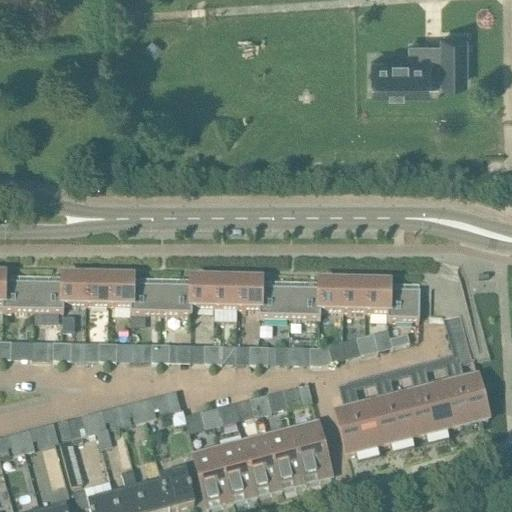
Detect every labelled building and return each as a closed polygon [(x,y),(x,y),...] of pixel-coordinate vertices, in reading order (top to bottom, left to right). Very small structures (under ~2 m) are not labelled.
[(409,62),(409,59),(392,59),(392,62),(373,62),(373,94),(375,94),(427,94),(429,94),(429,79),(443,79),(443,83),(465,83),(465,39),(443,40),(443,44),(443,64),(429,64),(429,62),(409,62)] [(3,317),(33,317),(33,286),(4,286),(5,279),(4,279),(3,317)] [(33,317),(63,318),(64,280),(63,280),(62,287),(33,286),(33,317)] [(63,318),(64,318),(64,309),(86,310),(86,280),(64,280),(63,318)] [(86,310),(109,310),(109,281),(86,280),(86,310)] [(109,310),(130,311),(130,319),(131,319),(132,281),(109,281),(109,310)] [(131,319),(161,320),(162,289),(133,288),(133,281),(132,281),(131,319)] [(161,320),(191,321),(192,283),(191,283),(191,290),(162,289),(161,320)] [(191,321),(192,321),(192,312),(214,313),(215,283),(192,283),(191,321)] [(214,313),(237,313),(238,283),(215,283),(214,313)] [(237,313),(259,314),(259,322),(260,322),(260,284),(238,283),(237,313)] [(260,322),(289,323),(290,292),(261,291),(261,284),(260,284),(260,322)] [(289,323),(319,323),(320,285),(319,285),(319,292),(290,292),(289,323)] [(319,323),(320,323),(321,315),(342,315),(343,286),(320,285),(319,323)] [(342,315),(365,316),(366,286),(343,286),(342,315)] [(365,316),(387,316),(387,325),(388,325),(389,287),(366,286),(365,316)] [(388,325),(418,325),(419,295),(390,294),(390,287),(389,287),(388,325)] [(373,338),(365,341),(369,358),(378,356),(373,338)] [(407,338),(390,343),(392,352),(410,347),(407,338)] [(365,341),(356,343),(361,360),(369,358),(365,341)] [(11,346),(2,346),(2,364),(11,364),(11,346)] [(62,347),(53,347),(53,365),(62,365),(62,347)] [(71,348),(62,347),(62,365),(71,366),(71,348)] [(108,348),(99,348),(98,366),(107,366),(108,348)] [(117,349),(108,348),(107,366),(116,366),(117,349)] [(160,349),(152,349),(151,367),(160,367),(160,349)] [(169,350),(160,349),(160,367),(169,368),(169,350)] [(213,351),(204,350),(204,368),(213,369),(213,351)] [(328,350),(319,353),(321,371),(332,368),(328,350)] [(222,351),(213,351),(213,369),(222,369),(222,351)] [(259,351),(250,351),(250,369),(258,369),(259,351)] [(268,352),(259,351),(258,369),(267,370),(268,352)] [(319,353),(310,353),(310,371),(321,371),(319,353)] [(452,434),(488,425),(477,382),(441,391),(452,434)] [(307,390),(297,393),(301,409),(311,407),(307,390)] [(417,443),(452,434),(441,391),(406,400),(417,443)] [(382,452),(417,443),(406,400),(371,409),(382,452)] [(266,401),(257,403),(262,420),(270,418),(266,401)] [(151,403),(140,406),(146,425),(156,423),(151,403)] [(257,403),(250,405),(254,422),(262,420),(257,403)] [(140,406),(130,408),(135,428),(146,425),(140,406)] [(371,409),(336,418),(347,461),(382,452),(371,409)] [(216,413),(208,415),(213,433),(221,430),(216,413)] [(208,415),(201,417),(205,435),(213,433),(208,415)] [(102,416),(92,418),(97,438),(107,435),(102,416)] [(92,418),(81,421),(86,441),(97,438),(92,418)] [(304,480),(330,474),(318,429),(293,435),(304,480)] [(30,435),(19,437),(24,457),(35,454),(30,435)] [(280,487),(304,480),(293,435),(268,442),(280,487)] [(19,437),(9,440),(14,460),(24,457),(19,437)] [(255,493),(280,487),(268,442),(244,448),(255,493)] [(71,448),(59,451),(70,492),(82,489),(71,448)] [(231,499),(255,493),(244,448),(219,454),(231,499)] [(219,454),(194,461),(206,506),(231,499),(219,454)] [(186,473),(161,479),(169,511),(181,511),(195,509),(186,473)] [(116,511),(142,511),(138,494),(133,474),(121,478),(125,495),(113,498),(116,511)] [(169,511),(163,487),(138,494),(142,511),(169,511)] [(79,511),(87,510),(86,505),(88,505),(84,492),(72,496),(75,511),(79,511)] [(88,505),(86,505),(87,510),(87,511),(116,511),(113,498),(88,505)]
